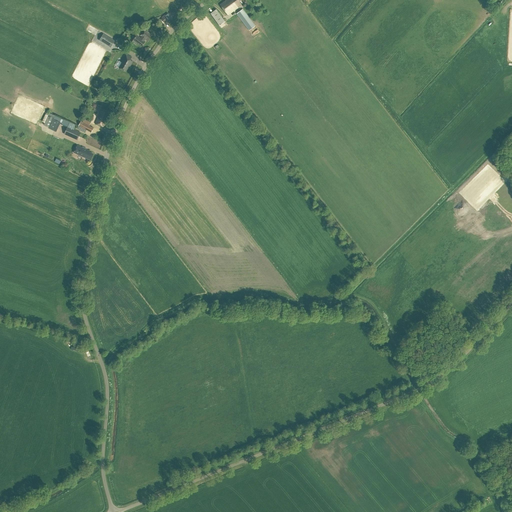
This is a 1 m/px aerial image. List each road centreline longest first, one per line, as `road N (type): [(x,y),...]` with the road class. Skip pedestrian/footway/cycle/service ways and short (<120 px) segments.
road 1 (unclassified): [(112,511),(102,472),(107,385),(82,281),(124,107),(166,37),(209,0)]
road 2 (unclassified): [(119,511),(415,390),(511,304)]
